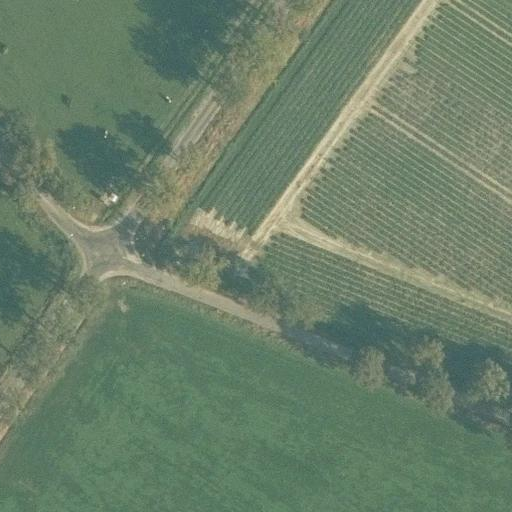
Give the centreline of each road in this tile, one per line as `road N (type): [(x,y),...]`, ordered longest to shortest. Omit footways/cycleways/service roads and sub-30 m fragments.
road 1 (unclassified): [(511,415),(108,253)]
road 2 (unclassified): [(108,253),(284,0)]
road 3 (unclassified): [(0,406),(108,253)]
road 4 (unclassified): [(108,253),(71,233),(0,150)]
